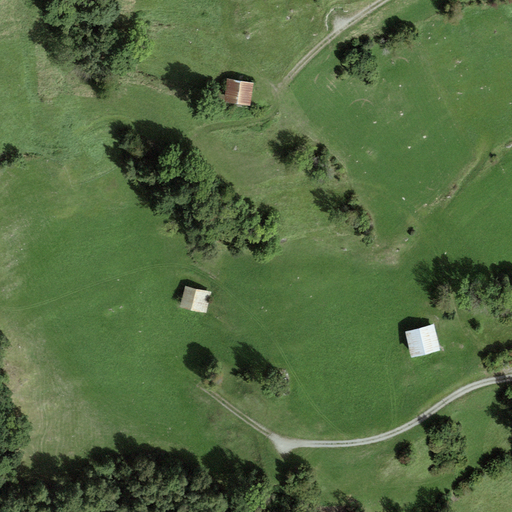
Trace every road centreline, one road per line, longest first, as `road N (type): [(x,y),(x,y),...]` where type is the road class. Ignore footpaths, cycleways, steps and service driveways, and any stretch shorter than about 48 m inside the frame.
road 1 (track): [(511,377),(470,387),(411,425),(370,439),(278,439)]
road 2 (track): [(383,0),(316,48),(280,87)]
